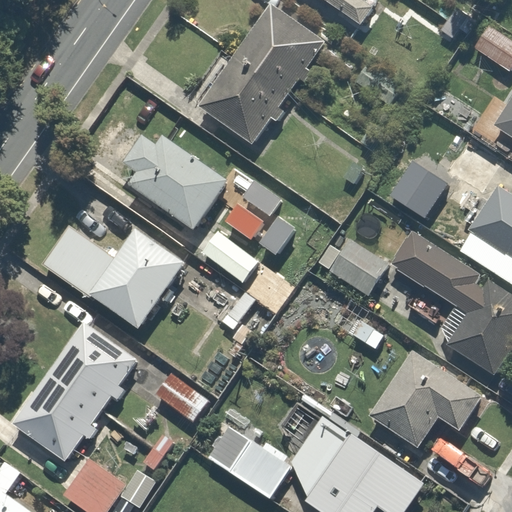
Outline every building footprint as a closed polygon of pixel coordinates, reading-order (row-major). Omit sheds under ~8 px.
[(323,0),(357,25),(374,3),(370,0),(323,0)] [(277,1),(200,107),(255,147),(332,41),(277,1)] [(511,38),(492,24),(475,49),(510,73),(511,69),(511,38)] [(511,137),(511,95),(493,125),(511,137)] [(472,128),(443,171),(482,197),(511,155),(472,128)] [(137,172),(129,183),(195,231),(230,181),(166,135),(159,144),(148,136),(127,165),(137,172)] [(411,162),(389,194),(425,218),(447,185),(411,162)] [(260,183),(247,199),(273,218),(285,202),(260,183)] [(511,194),(497,185),(468,229),(511,257),(511,194)] [(280,217),(260,243),(277,256),(297,230),(280,217)] [(74,224),(44,269),(92,302),(96,296),(146,330),(192,263),(140,227),(120,256),(74,224)] [(222,230),(205,253),(246,284),(264,260),(222,230)] [(511,290),(416,231),(394,268),(459,308),(440,338),(502,377),(511,361),(511,290)] [(355,238),(331,272),(367,297),(391,263),(355,238)] [(351,303),(336,324),(368,347),(383,326),(351,303)] [(89,320),(16,424),(68,461),(142,357),(89,320)] [(490,393),(420,346),(372,418),(418,449),(439,418),(463,434),(490,393)] [(175,371),(157,396),(197,426),(215,400),(175,371)] [(410,511),(429,483),(325,417),(320,426),(294,410),(279,434),(298,445),(289,460),(231,423),(206,462),(285,511),(297,511),(303,504),(315,511),(376,511),(379,509),(383,511),(410,511)] [(143,467),(163,479),(182,447),(162,435),(143,467)] [(91,457),(65,495),(88,511),(112,511),(131,485),(91,457)] [(163,479),(143,467),(129,490),(149,502),(163,479)] [(0,511),(38,511),(9,490),(0,501),(0,511)]
